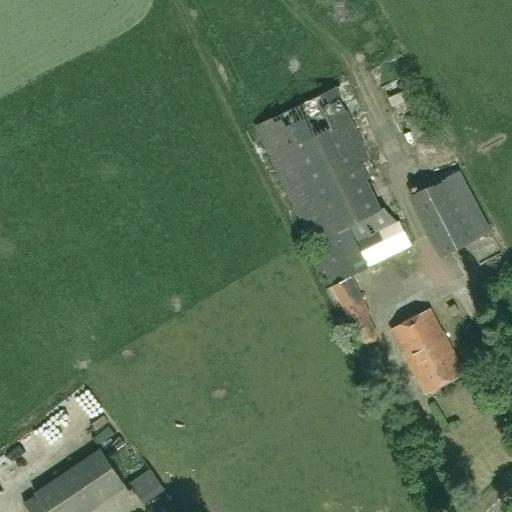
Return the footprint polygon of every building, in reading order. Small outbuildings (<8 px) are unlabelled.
[(307,100),(255,126),(361,342),(362,341),(368,344),(377,340),(378,334),(369,314),(370,314),(351,276),(412,246),(400,220),(364,238),(356,222),(382,209),(368,178),(379,173),(348,109),(347,109),(341,97),(342,97),(337,85),(307,100)] [(492,231),(460,170),(410,196),(442,257),(492,231)] [(460,311),(456,303),(449,307),(453,315),(460,311)] [(455,355),(430,308),(392,329),(411,365),(426,394),(465,373),(455,355)] [(47,511),(87,511),(127,486),(101,448),(35,492),(47,511)] [(151,467),(129,482),(143,504),(165,489),(151,467)]
